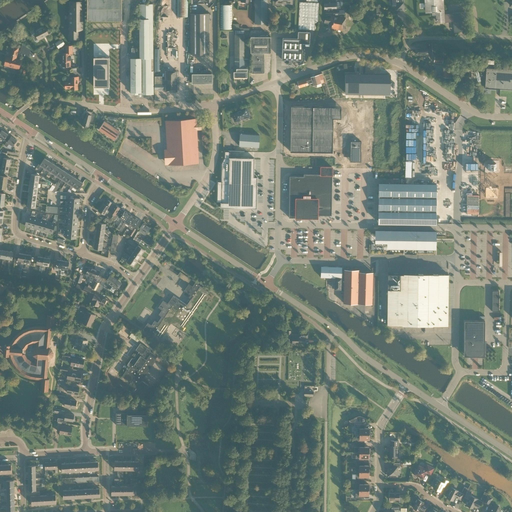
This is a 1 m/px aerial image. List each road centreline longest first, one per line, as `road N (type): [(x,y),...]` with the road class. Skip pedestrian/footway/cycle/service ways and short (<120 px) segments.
road 1 (residential): [(85,451),(104,327),(135,280)]
road 2 (unclassified): [(278,225),(457,227)]
road 3 (residential): [(83,254),(16,232),(31,131)]
road 4 (unclassified): [(274,83),(278,225)]
road 5 (unclassified): [(460,372),(504,373),(507,283)]
road 6 (unclassified): [(175,223),(211,168),(213,103)]
road 7 (unclassified): [(274,83),(355,55),(398,63)]
road 8 (unclassified): [(511,118),(475,113),(398,63)]
road 9 (residential): [(398,63),(418,38),(511,39)]
